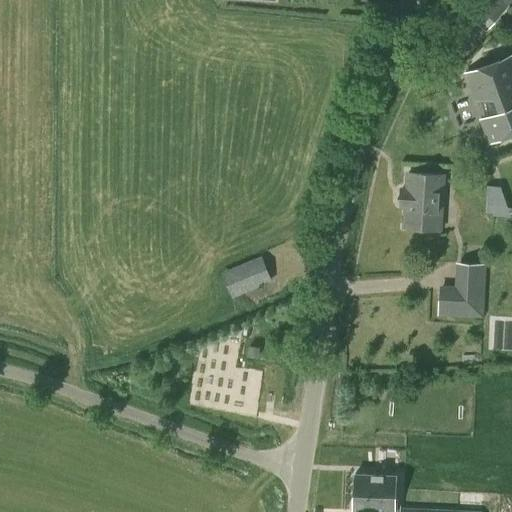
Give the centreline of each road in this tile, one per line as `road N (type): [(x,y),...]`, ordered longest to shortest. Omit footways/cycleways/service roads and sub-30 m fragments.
road 1 (unclassified): [(301,475),(348,167),(409,0)]
road 2 (unclassified): [(0,353),(301,475)]
